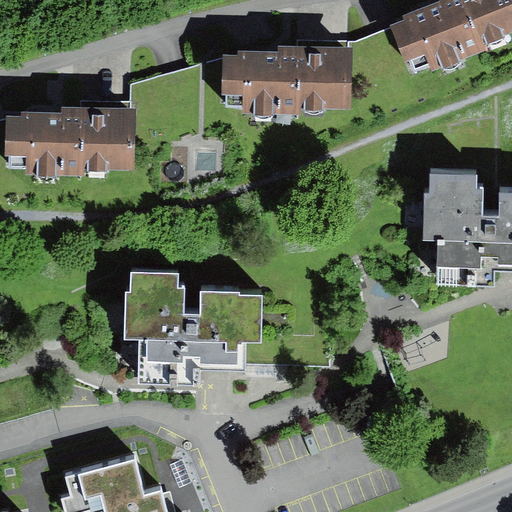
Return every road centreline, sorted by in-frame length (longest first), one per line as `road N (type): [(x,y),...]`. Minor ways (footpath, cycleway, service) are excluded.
road 1 (residential): [(0,79),(283,0)]
road 2 (residential): [(239,511),(210,439),(175,417)]
